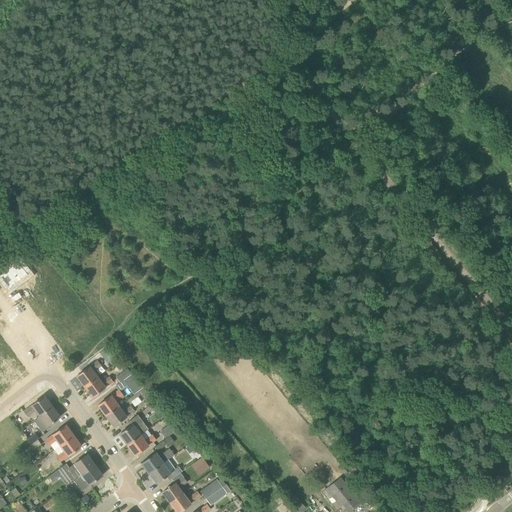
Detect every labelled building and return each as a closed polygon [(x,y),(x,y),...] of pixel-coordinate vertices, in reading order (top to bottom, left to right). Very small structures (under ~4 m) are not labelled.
[(16,277),(0,291),(0,293),(9,303),(20,292),(23,294),(32,285),(27,280),(22,284),(16,277)] [(41,285),(28,294),(36,305),(64,285),(59,279),(45,290),(41,285)] [(64,285),(36,305),(44,316),(57,306),(53,301),(68,290),(64,285)] [(64,319),(51,328),(60,339),(87,318),(83,313),(68,324),(64,319)] [(87,318),(60,339),(68,350),(81,340),(77,335),(91,324),(87,318)] [(4,359),(0,361),(0,375),(10,368),(4,359)] [(77,376),(84,386),(97,377),(93,371),(102,366),(98,360),(77,376)] [(10,368),(0,375),(0,384),(2,387),(16,377),(10,368)] [(117,376),(121,382),(124,380),(132,374),(128,368),(117,376)] [(132,374),(124,380),(134,394),(142,388),(132,374)] [(97,377),(84,386),(92,397),(113,381),(109,376),(101,382),(97,377)] [(143,388),(127,400),(129,403),(140,395),(149,406),(150,405),(154,402),(143,388)] [(115,401),(123,395),(119,389),(98,405),(106,415),(119,406),(115,401)] [(23,411),(27,416),(36,410),(39,416),(52,406),(44,396),(23,411)] [(154,402),(150,405),(155,411),(159,408),(154,402)] [(119,406),(106,415),(114,426),(134,410),(131,405),(123,411),(119,406)] [(55,411),(52,406),(39,416),(33,420),(41,432),(48,427),(47,426),(60,417),(55,411)] [(127,444),(140,435),(148,429),(137,415),(129,420),(132,425),(120,434),(127,444)] [(177,430),(171,422),(160,431),(166,438),(177,430)] [(61,445),(73,436),(66,425),(45,441),(49,446),(57,440),(61,445)] [(135,455),(156,439),(152,434),(144,440),(140,435),(127,444),(135,455)] [(60,461),(81,446),(73,436),(61,445),(65,450),(56,456),(60,461)] [(31,437),(26,440),(29,445),(34,442),(31,437)] [(30,446),(33,450),(41,444),(38,440),(30,446)] [(166,445),(163,441),(155,446),(158,450),(166,445)] [(191,444),(185,448),(189,454),(195,450),(191,444)] [(142,463),(149,473),(164,463),(163,463),(174,454),(169,448),(159,456),(156,452),(141,463),(142,464),(142,463)] [(66,470),(70,475),(74,480),(94,465),(87,454),(66,470)] [(203,471),(209,466),(202,457),(196,461),(203,471)] [(164,463),(149,473),(156,483),(157,484),(171,473),(164,463)] [(74,480),(78,485),(81,491),(102,475),(94,465),(74,480)] [(56,471),(49,476),(53,481),(60,476),(56,471)] [(29,480),(26,475),(18,480),(22,486),(29,480)] [(162,492),(170,503),(183,493),(179,488),(187,482),(183,476),(162,492)] [(344,511),(349,511),(361,503),(341,477),(323,492),(328,498),(332,495),(344,511)] [(206,499),(221,487),(216,481),(201,492),(206,499)] [(221,487),(206,499),(210,505),(226,494),(221,488),(221,487)] [(187,498),(183,493),(170,503),(177,511),(179,511),(201,496),(197,490),(187,498)] [(85,495),(80,498),(84,504),(89,500),(85,495)] [(281,503),(284,507),(290,502),(287,498),(281,503)] [(19,511),(26,511),(18,501),(14,504),(19,511)]
